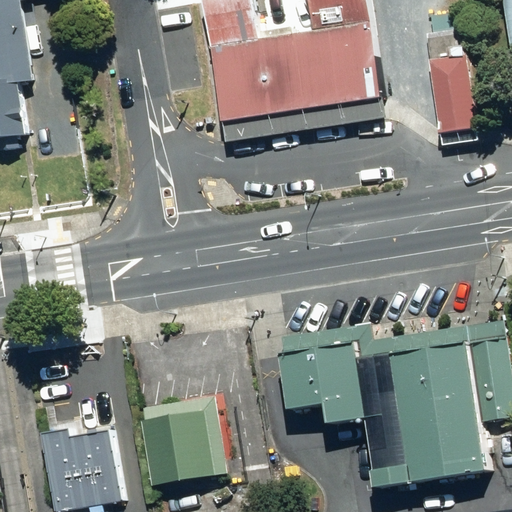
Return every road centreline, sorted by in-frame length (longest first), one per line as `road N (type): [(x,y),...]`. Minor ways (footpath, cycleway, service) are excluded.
road 1 (secondary): [(210,257),(511,210)]
road 2 (residential): [(131,11),(154,50),(210,257)]
road 3 (residential): [(142,267),(146,179),(125,56),(131,11)]
road 4 (secondary): [(0,289),(142,267)]
